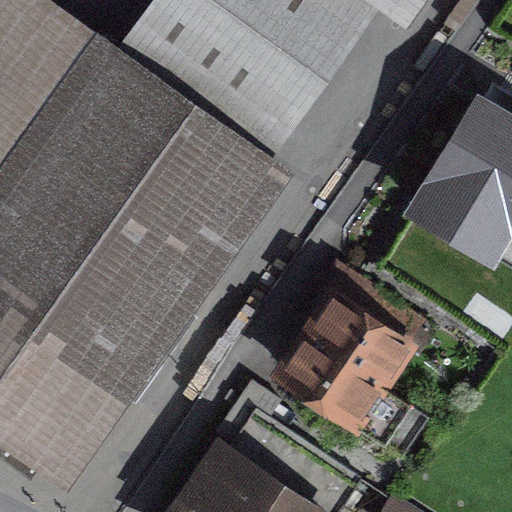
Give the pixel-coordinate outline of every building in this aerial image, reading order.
[(415,0),(153,0),(126,39),(71,0),(0,0),(0,430),(70,480),(303,152),(284,139),(381,2),(403,17),(415,0)] [(511,228),(511,123),(483,106),(418,214),(492,259),(511,228)] [(333,296),(275,380),(354,433),(412,349),(333,296)] [(311,511),(218,450),(176,511),(311,511)] [(451,511),(398,481),(379,511),(451,511)]
